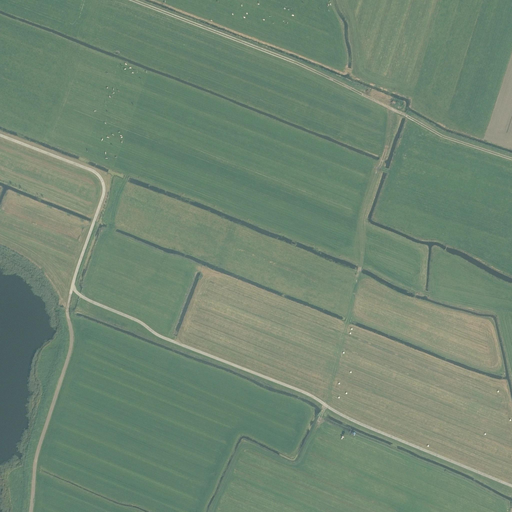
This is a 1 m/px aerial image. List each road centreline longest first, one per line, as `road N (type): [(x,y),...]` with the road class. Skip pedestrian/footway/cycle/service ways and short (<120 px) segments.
road 1 (track): [(72,286),(156,335),(511,485)]
road 2 (unclassified): [(30,511),(35,460),(71,347),(73,279),(103,184),(93,170),(0,134)]
road 3 (track): [(134,0),(291,59),(442,136),(511,158)]
